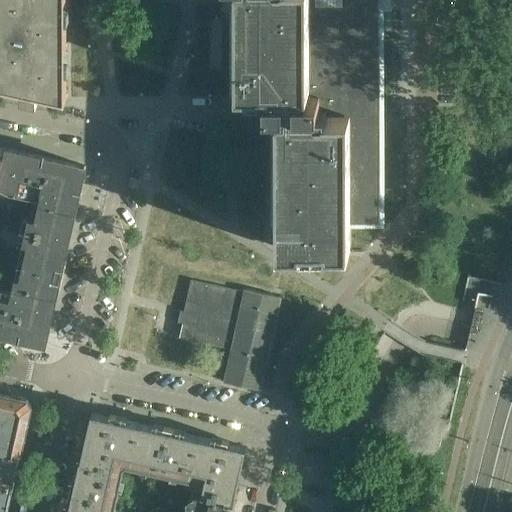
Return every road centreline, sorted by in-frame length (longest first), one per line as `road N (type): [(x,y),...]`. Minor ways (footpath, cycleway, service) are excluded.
road 1 (residential): [(72,382),(276,428),(261,511)]
road 2 (residential): [(118,150),(72,382)]
road 3 (secondary): [(511,336),(459,511)]
road 4 (residential): [(118,150),(170,109),(187,0)]
road 5 (residential): [(94,0),(104,79),(100,132)]
road 6 (residential): [(44,511),(72,382)]
